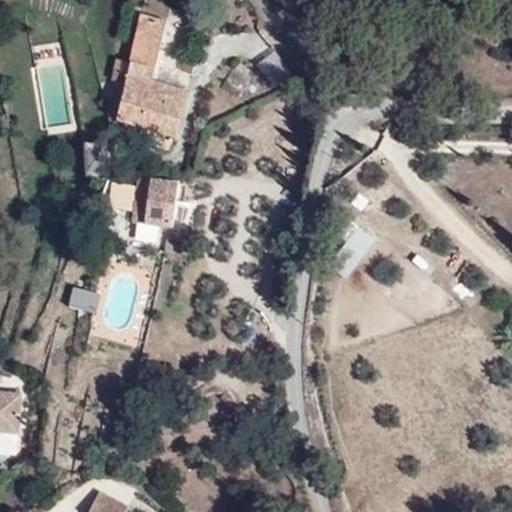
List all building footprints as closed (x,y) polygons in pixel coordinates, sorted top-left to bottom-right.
[(153,73),(166,21),(141,15),(128,64),(127,67),(153,73)] [(153,73),(127,67),(128,64),(112,60),(108,80),(122,83),(124,75),(151,82),(153,73)] [(179,139),(191,92),(151,82),(124,75),(122,83),(112,122),(179,139)] [(87,146),(84,178),(104,182),(113,148),(87,146)] [(152,208),(156,178),(137,176),(133,206),(152,208)] [(172,226),(178,181),(156,178),(152,208),(133,206),(131,220),(172,226)] [(353,219),(323,258),(346,275),(376,237),(353,219)] [(101,296),(74,288),(69,306),(96,313),(101,296)] [(0,431),(16,432),(18,392),(0,391),(0,431)] [(116,511),(126,491),(97,478),(82,504),(97,511),(96,511),(116,511)]
